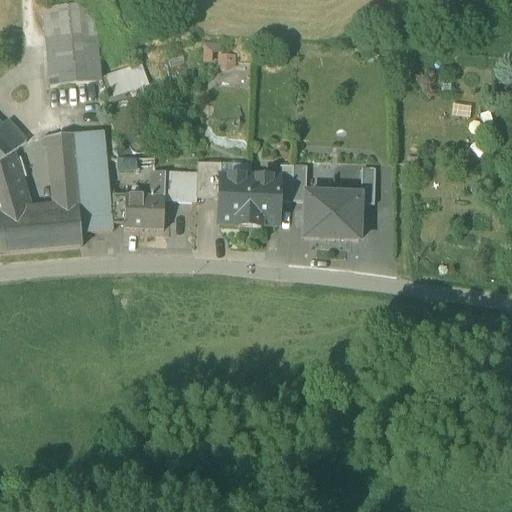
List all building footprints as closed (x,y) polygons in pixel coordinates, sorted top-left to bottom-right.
[(42,13),(50,91),(99,83),(92,8),(42,13)] [(215,66),(215,56),(231,56),(231,46),(202,46),(202,66),(215,66)] [(234,72),(233,58),(216,58),(216,73),(234,72)] [(113,101),(141,91),(133,69),(106,79),(113,101)] [(8,123),(1,129),(0,129),(0,166),(12,156),(26,145),(8,123)] [(103,135),(72,138),(78,212),(81,237),(112,235),(112,228),(109,199),(103,135)] [(51,140),(58,214),(78,212),(72,138),(51,140)] [(0,219),(31,216),(12,156),(0,166),(0,219)] [(118,174),(135,174),(135,162),(117,162),(118,174)] [(196,202),(219,203),(219,179),(220,179),(220,167),(197,166),(197,177),(196,202)] [(385,206),(385,168),(375,168),(375,206),(385,206)] [(279,205),(291,206),(292,170),(279,169),(279,181),(280,181),(279,205)] [(306,170),(292,170),(291,206),(305,206),(305,197),(306,170)] [(359,208),(373,209),(375,173),(361,172),(360,199),(359,208)] [(152,200),(124,199),(123,228),(124,233),(163,234),(164,206),(165,176),(153,175),(152,200)] [(197,177),(170,176),(169,206),(196,207),(196,202),(197,177)] [(235,230),(248,231),(250,180),(220,179),(219,179),(219,203),(218,227),(235,228),(235,230)] [(279,181),(250,180),(248,231),(261,231),(261,229),(278,229),(279,205),(280,181),(279,181)] [(304,242),(331,243),(332,198),(305,197),(305,206),(304,242)] [(360,199),(332,198),(331,243),(358,244),(359,208),(360,199)] [(112,228),(123,228),(124,199),(109,199),(112,228)] [(81,237),(78,212),(58,214),(31,216),(0,219),(0,256),(82,249),(81,237)]
